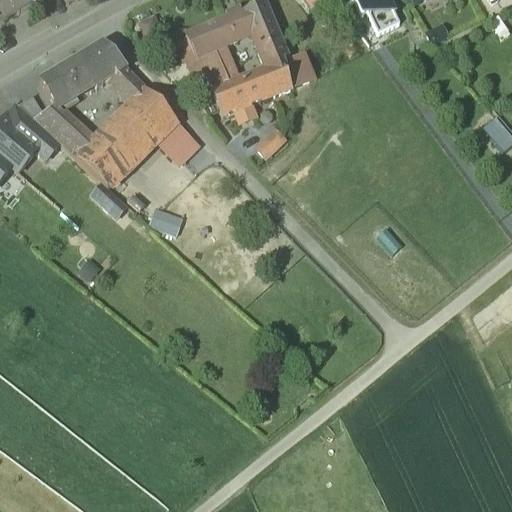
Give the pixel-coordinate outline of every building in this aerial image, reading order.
[(7,0),(0,4),(0,17),(4,24),(17,17),(7,0)] [(27,11),(22,0),(7,0),(17,17),(27,11)] [(22,0),(27,11),(45,1),(44,0),(22,0)] [(299,0),(309,12),(324,0),(299,0)] [(331,0),(340,12),(351,7),(347,0),(331,0)] [(347,0),(351,7),(353,5),(360,20),(365,17),(376,39),(398,28),(383,0),(347,0)] [(262,8),(240,17),(250,39),(264,72),(280,66),(285,63),(262,8)] [(240,17),(227,23),(236,45),(250,39),(240,17)] [(152,21),(138,27),(144,42),(159,35),(152,21)] [(227,23),(185,41),(195,62),(195,63),(224,50),(236,45),(227,23)] [(99,49),(39,85),(54,112),(55,112),(105,83),(122,73),(99,49)] [(224,50),(195,63),(208,94),(224,87),(225,91),(239,85),(224,50)] [(285,63),(280,66),(281,69),(290,93),(307,85),(297,57),(285,63)] [(195,63),(195,62),(187,66),(200,97),(208,94),(195,63)] [(239,85),(225,91),(224,87),(208,94),(217,113),(218,116),(221,121),(290,93),(281,69),(239,85)] [(122,73),(105,83),(130,109),(144,96),(122,73)] [(200,97),(195,100),(207,120),(218,116),(217,113),(208,94),(200,97)] [(91,148),(74,165),(107,194),(122,179),(154,147),(175,127),(144,96),(91,148)] [(31,102),(16,111),(16,112),(32,126),(42,119),(31,102)] [(3,127),(2,128),(35,156),(34,157),(44,165),(57,150),(32,126),(16,112),(3,127)] [(42,119),(32,126),(57,150),(74,165),(91,148),(55,112),(54,112),(42,119)] [(35,156),(2,128),(3,127),(1,126),(0,127),(0,164),(10,173),(16,178),(34,157),(35,156)] [(196,149),(175,127),(154,147),(176,168),(196,149)] [(273,137),(256,153),(264,162),(282,145),(273,137)] [(0,164),(0,184),(10,173),(0,164)] [(160,213),(122,179),(107,194),(146,229),(160,213)] [(176,191),(160,213),(171,223),(188,203),(176,191)] [(118,227),(125,220),(99,194),(92,201),(118,227)] [(160,213),(146,229),(156,239),(171,223),(160,213)]
